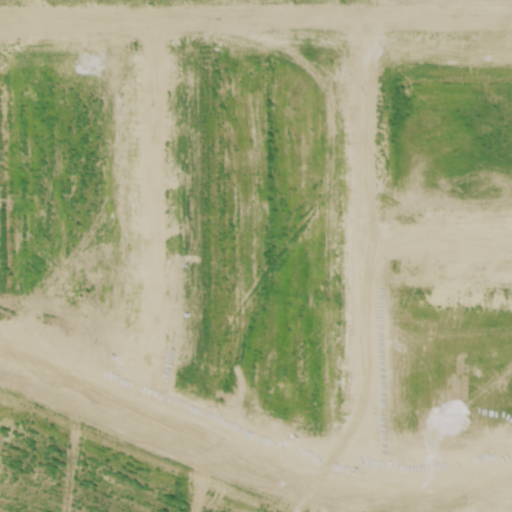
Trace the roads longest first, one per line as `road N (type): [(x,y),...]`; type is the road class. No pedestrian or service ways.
road 1 (residential): [(0,334),(307,461),(511,471)]
road 2 (residential): [(0,19),(511,10)]
road 3 (residential): [(363,12),(360,468)]
road 4 (residential): [(152,14),(154,324),(131,388)]
road 5 (residential): [(361,239),(511,240)]
